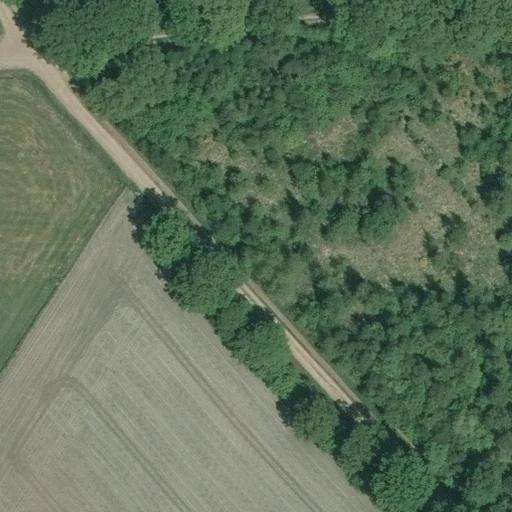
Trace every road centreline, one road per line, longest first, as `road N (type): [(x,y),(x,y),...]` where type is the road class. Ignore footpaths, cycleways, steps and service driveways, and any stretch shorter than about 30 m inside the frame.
road 1 (track): [(439,511),(51,83),(0,9)]
road 2 (track): [(459,0),(48,58)]
